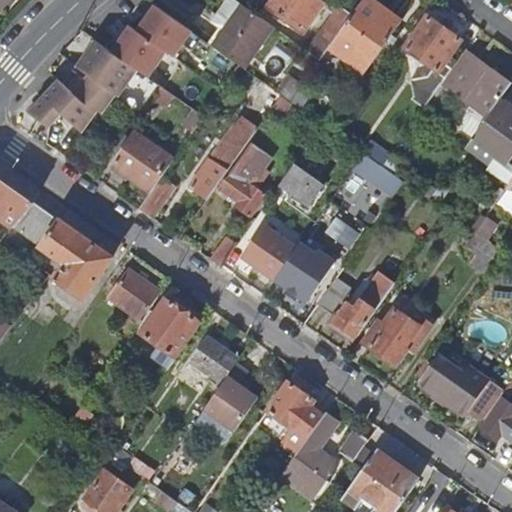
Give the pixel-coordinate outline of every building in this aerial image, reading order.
[(225,30),(213,46),(240,66),(245,69),(274,27),(235,0),(227,0),(212,21),(225,30)] [(273,0),(268,7),(304,32),(325,0),(273,0)] [(364,0),(354,15),(331,47),(365,72),(401,23),(368,0),(364,0)] [(340,6),(308,51),(322,60),(331,47),(354,15),(340,6)] [(156,7),(106,49),(150,79),(168,52),(176,58),(193,33),(156,7)] [(427,18),(405,50),(432,69),(426,78),(411,80),(413,96),(412,98),(425,107),(429,102),(452,69),(444,63),(460,41),(427,18)] [(62,52),(60,54),(78,67),(95,41),(85,34),(73,43),(62,52)] [(78,96),(76,97),(61,83),(28,114),(45,131),(60,119),(82,134),(97,112),(102,115),(116,95),(124,100),(121,105),(131,112),(134,108),(141,112),(159,86),(150,79),(106,49),(95,41),(78,67),(91,76),(78,96)] [(452,69),(429,102),(444,112),(461,88),(493,110),(501,99),(511,83),(466,50),(452,69)] [(281,94),(282,95),(292,102),(303,86),(293,78),(281,94)] [(230,81),(215,103),(231,115),(246,93),(230,81)] [(281,94),(268,85),(259,98),(273,108),(282,95),(281,94)] [(303,86),(292,102),(300,108),(312,92),(303,86)] [(493,110),(475,135),(511,161),(511,159),(511,107),(501,99),(493,110)] [(220,147),(191,187),(209,200),(259,128),(247,119),(225,150),(220,147)] [(264,130),(222,188),(241,202),(236,208),(250,218),(269,191),(260,185),(280,155),(275,150),(281,142),(264,130)] [(136,132),(111,169),(126,180),(128,176),(151,192),(162,176),(175,159),(136,132)] [(401,177),(383,168),(392,150),(369,138),(319,232),(342,244),(356,218),(375,228),(401,177)] [(394,154),(386,164),(402,177),(410,166),(394,154)] [(296,164),(281,184),(309,204),(324,184),(296,164)] [(151,192),(140,209),(155,219),(177,186),(162,176),(151,192)] [(0,217),(1,216),(15,225),(16,223),(44,243),(60,219),(0,177),(0,217)] [(487,217),(477,232),(488,239),(504,216),(493,208),(487,217)] [(41,247),(66,264),(57,277),(84,298),(113,257),(60,219),(44,243),(41,247)] [(0,239),(13,248),(20,237),(9,230),(8,232),(0,226),(0,239)] [(267,226),(244,258),(275,280),(297,248),(267,226)] [(476,253),(471,261),(486,272),(502,250),(488,239),(477,232),(466,246),(476,253)] [(227,238),(213,259),(223,266),(238,245),(227,238)] [(0,258),(14,268),(22,256),(13,248),(0,239),(0,258)] [(335,262),(318,250),(315,256),(299,245),(297,248),(275,280),(307,302),(318,287),(323,279),(335,262)] [(349,303),(335,321),(358,337),(402,274),(387,263),(355,307),(349,303)] [(140,319),(160,290),(130,270),(110,297),(140,319)] [(356,282),(342,272),(327,293),(318,305),(333,315),(356,282)] [(318,287),(307,302),(316,308),(318,305),(327,293),(318,287)] [(166,298),(142,332),(175,356),(200,321),(166,298)] [(380,331),(370,345),(399,366),(410,351),(405,348),(418,329),(421,325),(396,308),(384,325),(379,321),(375,327),(380,331)] [(418,329),(405,348),(410,351),(415,355),(428,336),(418,329)] [(210,336),(193,361),(223,382),(235,363),(240,357),(210,336)] [(423,377),(420,381),(466,414),(469,409),(485,420),(510,383),(478,360),(474,366),(454,352),(448,361),(435,351),(419,374),(423,377)] [(223,382),(204,409),(234,430),(257,396),(239,383),(247,372),(235,363),(223,382)] [(0,387),(6,392),(11,385),(0,376),(0,387)] [(290,381),(269,410),(292,427),(282,442),(298,453),(325,415),(312,405),(316,400),(290,381)] [(511,401),(505,397),(483,427),(498,438),(503,432),(511,438),(511,401)] [(81,406),(67,425),(78,432),(91,413),(81,406)] [(298,453),(282,475),(314,498),(339,462),(320,448),(338,422),(326,413),(325,415),(298,453)] [(358,432),(343,453),(354,461),(369,440),(358,432)] [(498,438),(511,447),(511,438),(503,432),(498,438)] [(351,488),(384,511),(396,511),(420,479),(377,450),(351,488)] [(107,470),(86,498),(105,511),(116,511),(133,489),(107,470)] [(0,511),(16,511),(0,500),(0,511)]
